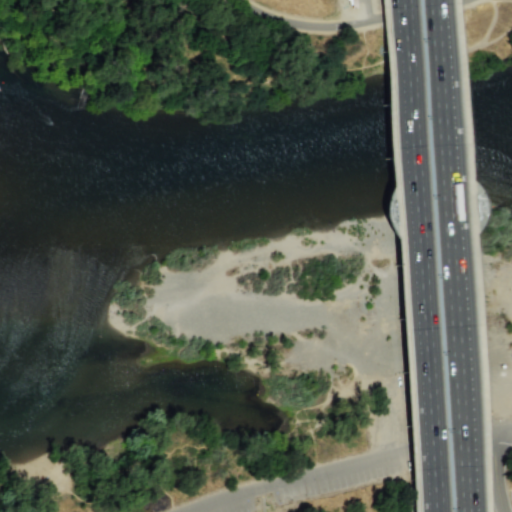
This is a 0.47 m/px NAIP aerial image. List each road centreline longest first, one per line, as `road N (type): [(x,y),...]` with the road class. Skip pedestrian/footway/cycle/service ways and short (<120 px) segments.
road 1 (primary): [(463,511),(431,0)]
road 2 (primary): [(404,0),(436,511)]
